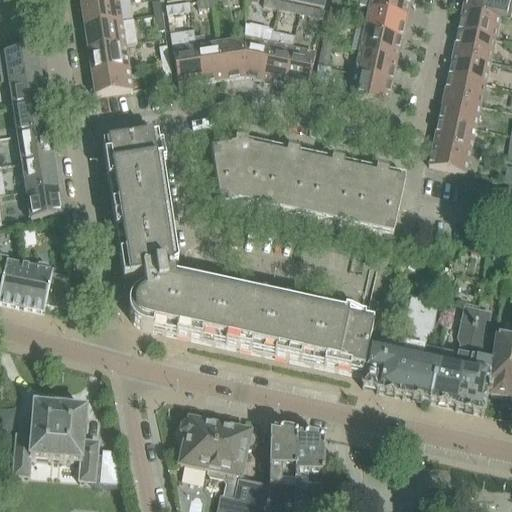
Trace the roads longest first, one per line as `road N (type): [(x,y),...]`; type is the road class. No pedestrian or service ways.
road 1 (residential): [(118,364),(511,452)]
road 2 (residential): [(361,289),(208,255),(193,244),(171,118)]
road 3 (residential): [(412,142),(251,107),(171,118)]
road 4 (residential): [(118,364),(70,134)]
road 5 (residential): [(153,511),(118,364)]
road 6 (residential): [(412,142),(444,0)]
road 7 (residential): [(70,134),(47,0)]
road 8 (residential): [(0,327),(118,364)]
